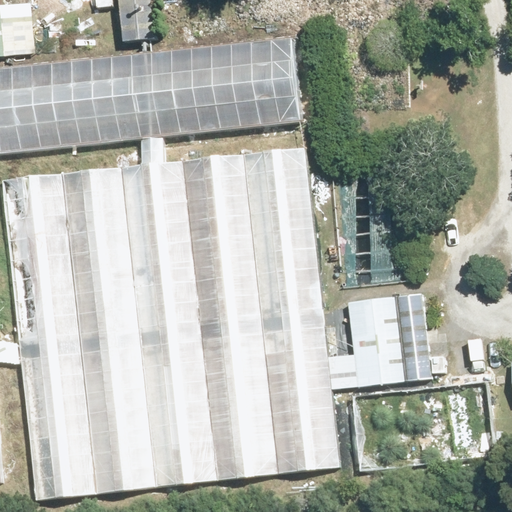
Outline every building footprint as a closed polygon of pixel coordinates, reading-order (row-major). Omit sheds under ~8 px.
[(3,8),(2,0),(0,0),(0,59),(39,57),(36,6),(3,8)] [(159,43),(155,0),(125,0),(128,45),(159,43)] [(289,65),(0,91),(0,176),(297,150),(289,65)] [(41,511),(328,481),(295,167),(0,198),(0,240),(29,511),(41,511)] [(407,284),(399,172),(338,177),(346,288),(407,284)] [(436,381),(426,296),(352,304),(362,389),(436,381)] [(496,460),(488,385),(356,397),(364,473),(496,460)]
